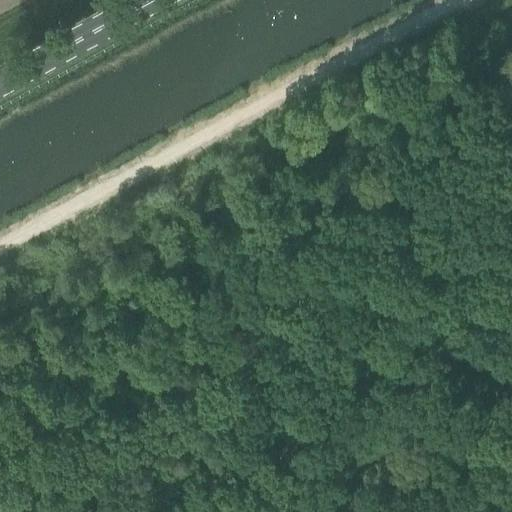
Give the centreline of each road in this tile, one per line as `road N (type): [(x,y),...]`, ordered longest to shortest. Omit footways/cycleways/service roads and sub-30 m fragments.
road 1 (track): [(460,0),(0,252)]
road 2 (primary): [(0,86),(158,0)]
